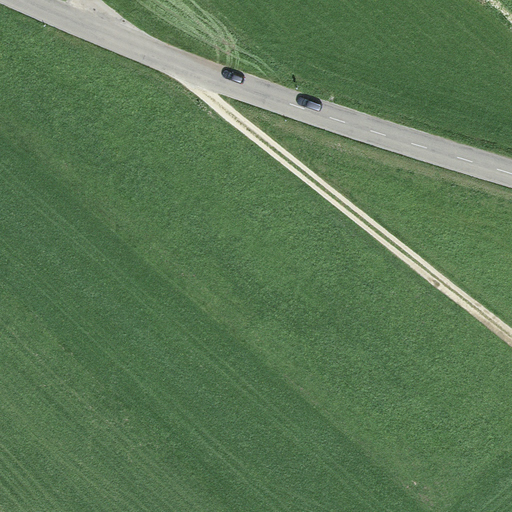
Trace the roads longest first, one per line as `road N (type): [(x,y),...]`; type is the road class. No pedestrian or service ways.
road 1 (track): [(178,62),(243,123),(511,335)]
road 2 (secondary): [(123,40),(511,173)]
